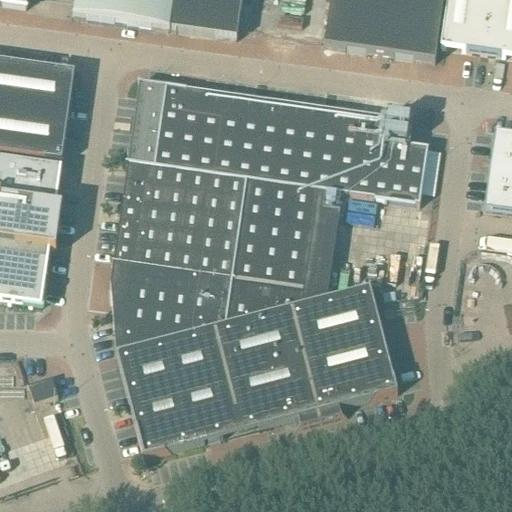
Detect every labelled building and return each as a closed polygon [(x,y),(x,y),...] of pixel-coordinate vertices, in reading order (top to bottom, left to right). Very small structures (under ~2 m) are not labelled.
[(0,0),(0,8),(1,9),(27,12),(28,0),(0,0)] [(77,0),(74,22),(168,36),(173,0),(77,0)] [(242,0),(176,0),(171,36),(236,45),(242,0)] [(331,0),(325,42),(324,52),(434,67),(436,56),(443,0),(331,0)] [(511,0),(447,0),(439,53),(511,62),(511,0)] [(0,159),(61,168),(72,92),(74,80),(66,79),(0,69),(0,159)] [(112,275),(110,288),(111,292),(112,316),(113,323),(115,345),(116,359),(115,359),(114,359),(114,360),(116,360),(124,358),(171,345),(225,330),(302,310),(318,198),(419,211),(427,155),(428,154),(409,152),(413,125),(384,121),(383,121),(383,123),(334,116),(324,115),(264,106),(254,105),(182,95),(171,93),(146,90),(137,88),(137,89),(139,90),(138,101),(135,121),(134,126),(133,133),(132,136),(128,166),(128,169),(126,169),(126,170),(128,170),(127,176),(121,216),(120,226),(114,265),(113,268),(111,268),(111,269),(113,269),(112,275)] [(511,218),(511,140),(495,138),(484,215),(511,218)] [(0,306),(41,312),(49,254),(55,255),(61,214),(55,213),(60,174),(0,165),(0,306)] [(124,358),(116,360),(129,408),(131,417),(133,425),(141,456),(143,465),(173,456),(204,448),(223,443),(285,427),(298,424),(300,432),(293,434),(294,435),(348,421),(348,420),(341,422),(339,413),(367,406),(397,399),(391,374),(390,374),(384,349),(383,345),(373,309),(373,307),(369,294),(302,310),(225,330),(171,345),(124,358)] [(27,391),(27,392),(29,392),(34,410),(57,403),(58,403),(58,402),(52,384),(52,383),(29,391),(27,391)]
